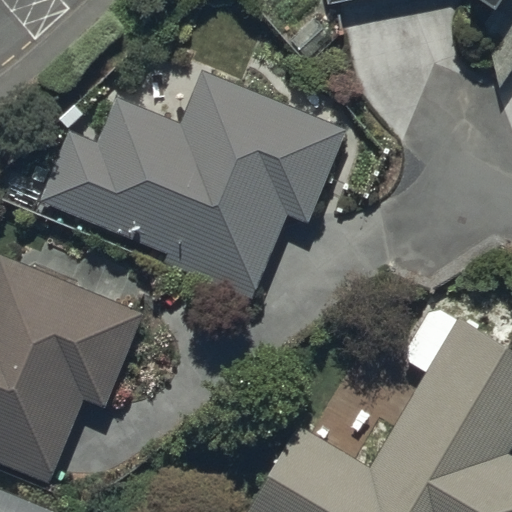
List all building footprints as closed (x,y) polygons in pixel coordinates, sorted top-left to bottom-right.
[(511,0),(327,0),(328,6),(357,0),(477,0),(511,22),(511,0)] [(346,132),(202,73),(180,125),(116,99),(97,144),(69,133),(40,203),(168,256),(164,265),(252,301),(287,217),(308,225),(346,132)] [(143,316),(0,258),(0,464),(51,484),(84,401),(105,410),(143,316)] [(511,452),(511,353),(441,312),(428,315),(406,354),(408,366),(425,375),(370,468),(298,425),(246,511),(511,511),(511,458),(509,457),(511,452)] [(59,511),(0,488),(0,511),(59,511)]
